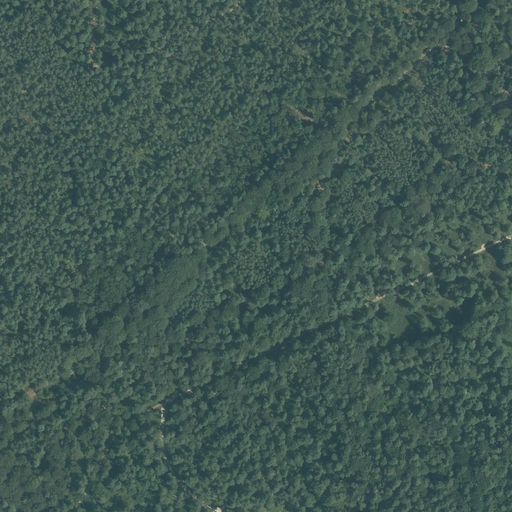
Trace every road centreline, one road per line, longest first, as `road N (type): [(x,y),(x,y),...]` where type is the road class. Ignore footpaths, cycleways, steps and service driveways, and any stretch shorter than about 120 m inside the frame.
road 1 (track): [(0,436),(484,0)]
road 2 (track): [(161,404),(511,235)]
road 3 (track): [(241,0),(165,45),(0,101)]
road 4 (track): [(393,292),(479,299),(481,332),(511,404)]
road 5 (track): [(105,341),(0,216)]
